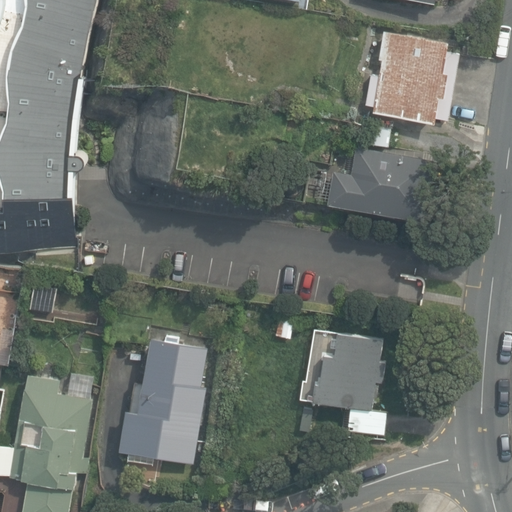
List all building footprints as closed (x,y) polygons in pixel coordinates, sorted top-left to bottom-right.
[(98,0),(0,0),(0,249),(76,247),(71,192),(72,166),(81,166),(85,163),(87,159),(86,154),(84,153),(81,151),(73,151),(73,140),(83,70),(98,0)] [(458,105),(464,65),(447,63),(451,41),(385,30),(380,58),(383,59),(381,74),(373,73),(368,104),(375,105),(374,111),(437,121),(440,102),(458,105)] [(330,202),(425,218),(435,159),(358,146),(353,173),(336,169),(330,202)] [(278,334),(292,337),(294,323),(280,320),(278,334)] [(348,429),(386,434),(389,409),(376,408),(380,381),(386,382),(389,361),(382,360),(384,338),(315,329),(309,379),(304,378),(302,399),(351,406),(348,429)] [(122,448),(196,460),(208,385),(203,384),(210,346),(180,341),(181,337),(167,335),(167,338),(154,336),(141,410),(129,408),(122,448)] [(23,511),(70,511),(77,470),(88,472),(90,457),(83,456),(93,396),(58,390),(60,377),(28,372),(17,445),(12,475),(29,477),(23,511)]
